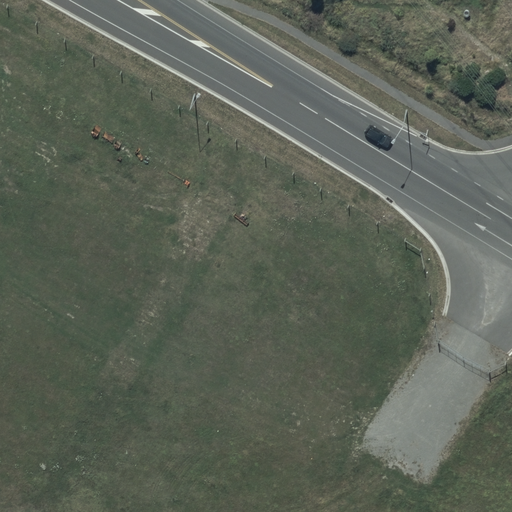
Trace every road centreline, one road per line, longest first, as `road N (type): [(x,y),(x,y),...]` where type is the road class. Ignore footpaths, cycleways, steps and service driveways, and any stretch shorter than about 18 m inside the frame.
road 1 (secondary): [(126,0),(511,229)]
road 2 (unknown): [(511,260),(428,387)]
